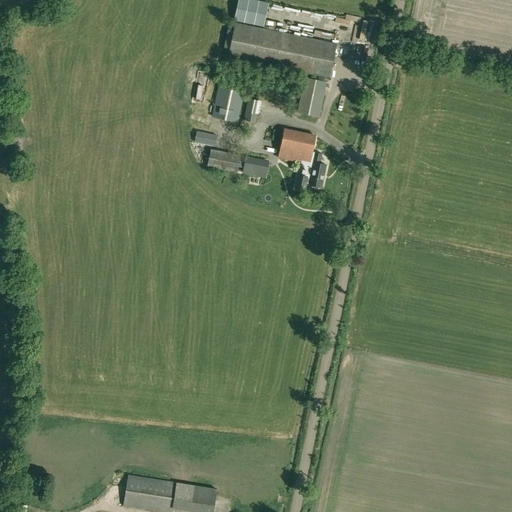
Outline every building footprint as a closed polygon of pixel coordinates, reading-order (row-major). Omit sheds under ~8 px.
[(297,112),(319,116),(326,82),(324,81),(325,76),(329,77),(336,44),(235,23),(228,56),(319,75),(318,80),(305,77),(297,112)] [(204,95),(206,84),(199,82),(197,93),(204,95)] [(211,117),(237,122),(243,92),(218,86),(211,117)] [(245,120),(255,122),(260,100),(249,98),(245,120)] [(336,125),(347,128),(353,104),(342,101),(336,125)] [(294,190),(305,192),(306,183),(311,184),(312,187),(317,188),(319,186),(321,186),(325,164),(320,163),(322,154),(312,152),(315,136),(284,129),(278,158),(307,164),(306,170),(302,169),(301,174),(297,173),(294,190)] [(194,142),(215,146),(217,135),(197,131),(194,142)] [(207,165),(237,172),(241,155),(211,149),(207,165)] [(241,172),(266,177),(269,161),(244,156),(241,172)] [(172,511),(173,508),(195,511),(212,511),(216,490),(177,483),(128,475),(123,505),(164,511),(172,511)]
